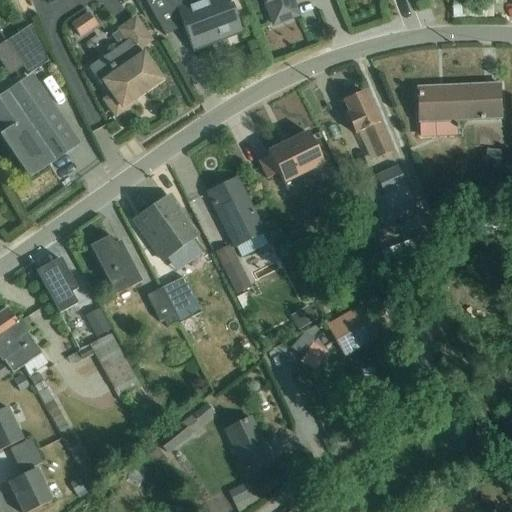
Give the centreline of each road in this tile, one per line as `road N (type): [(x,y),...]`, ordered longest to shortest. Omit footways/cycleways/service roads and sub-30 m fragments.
road 1 (residential): [(0,270),(171,146),(284,79),(395,42),(511,36)]
road 2 (track): [(511,498),(426,327),(439,236),(358,52)]
road 3 (track): [(30,0),(118,184)]
road 4 (track): [(268,362),(344,511)]
